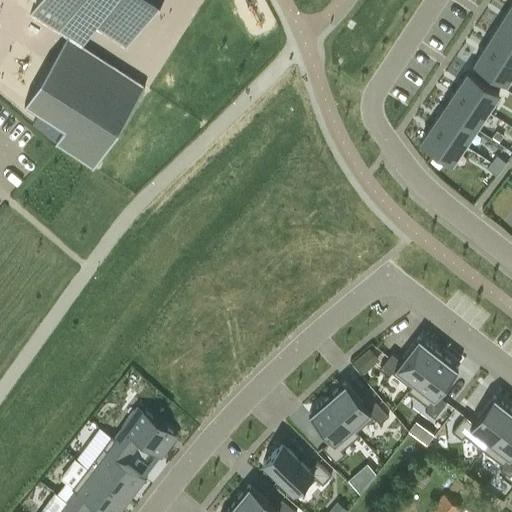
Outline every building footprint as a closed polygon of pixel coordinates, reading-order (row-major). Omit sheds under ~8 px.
[(37,0),(30,12),(67,36),(24,102),(64,128),(55,142),(57,143),(93,166),(145,85),(82,45),(95,26),(126,46),(156,0),(37,0)] [(511,15),(506,11),(495,28),(511,39),(511,15)] [(511,39),(495,28),(483,45),(511,64),(511,39)] [(511,64),(483,45),(472,62),(504,84),(511,72),(511,64)] [(466,74),(454,90),(485,113),(497,97),(466,74)] [(454,90),(442,106),(473,130),(485,113),(454,90)] [(442,106),(429,123),(460,146),(473,130),(442,106)] [(429,123),(417,139),(448,162),(460,146),(429,123)] [(495,160),(490,166),(499,174),(504,168),(495,160)] [(490,166),(485,173),(494,180),(499,174),(490,166)] [(331,282),(358,260),(322,217),(311,227),(301,216),(287,227),(297,239),(296,239),(331,282)] [(261,309),(271,301),(288,320),(308,301),(273,263),(261,274),(252,264),(234,280),(261,309)] [(227,292),(198,322),(241,364),(260,344),(246,330),(240,325),(250,315),(227,292)] [(392,352),(379,368),(389,375),(392,371),(410,386),(411,386),(438,351),(419,336),(401,359),(392,352)] [(181,366),(169,379),(199,406),(217,386),(198,368),(207,358),(188,340),(171,358),(181,366)] [(368,346),(352,360),(360,369),(376,355),(368,346)] [(410,386),(407,390),(428,405),(425,409),(434,416),(447,401),(437,393),(458,367),(438,351),(411,386),(410,386)] [(345,381),(327,397),(356,431),(357,430),(374,415),(380,422),(389,414),(376,399),(367,407),(345,381)] [(464,414),(452,430),(462,438),(465,435),(483,449),(511,412),(511,409),(494,395),(473,421),(464,414)] [(327,397),(309,413),(331,438),(322,446),(335,461),(345,452),(342,449),(360,433),(357,430),(356,431),(327,397)] [(123,427),(115,438),(130,450),(139,439),(160,455),(160,454),(168,443),(165,441),(172,432),(171,431),(139,408),(138,407),(123,427)] [(511,412),(483,449),(503,464),(500,468),(509,475),(511,471),(511,412)] [(70,453),(82,463),(107,434),(95,424),(70,453)] [(106,449),(91,470),(92,471),(124,494),(125,495),(131,486),(135,488),(142,478),(143,477),(122,461),(130,450),(115,438),(106,449)] [(282,442),(263,461),(298,495),(316,477),(322,483),(332,474),(317,460),(309,468),(282,442)] [(368,465),(349,476),(356,487),(374,475),(368,465)] [(421,468),(413,479),(423,487),(431,476),(421,468)] [(76,490),(68,501),(82,511),(84,511),(92,502),(105,511),(116,511),(121,506),(118,504),(125,495),(124,494),(92,471),(91,470),(76,490)] [(248,484),(233,502),(244,511),(295,511),(297,510),(281,497),(274,506),(248,484)] [(458,511),(462,508),(444,494),(429,511),(458,511)] [(306,511),(305,511),(344,511),(347,508),(336,499),(325,511),(306,511)] [(59,511),(82,511),(68,501),(59,511)] [(244,511),(233,502),(224,511),(244,511)]
